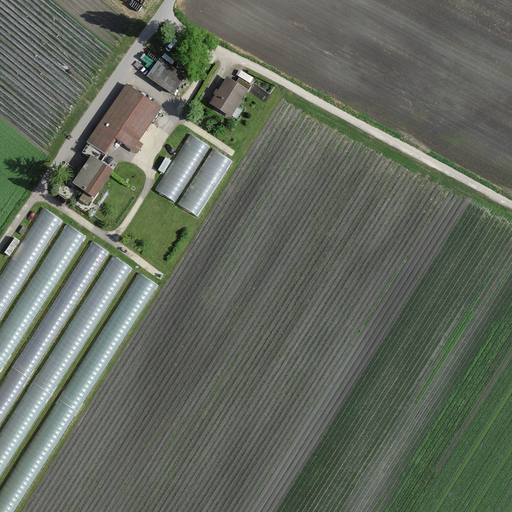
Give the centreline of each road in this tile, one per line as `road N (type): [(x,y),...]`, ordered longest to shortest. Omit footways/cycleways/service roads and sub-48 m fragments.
road 1 (track): [(159,15),(511,204)]
road 2 (track): [(159,15),(62,155)]
